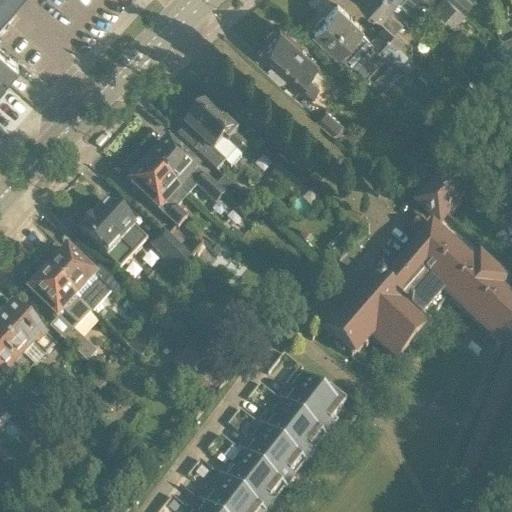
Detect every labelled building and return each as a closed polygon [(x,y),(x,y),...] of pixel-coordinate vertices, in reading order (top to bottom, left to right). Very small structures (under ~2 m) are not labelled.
[(0,0),(0,79),(4,83),(18,66),(0,50),(0,31),(6,24),(6,12),(16,0),(0,0)] [(381,31),(399,48),(414,32),(400,19),(409,9),(398,0),(361,0),(388,24),(381,31)] [(398,0),(409,9),(417,0),(425,7),(431,0),(398,0)] [(463,14),(447,0),(440,0),(432,9),(454,27),(464,16),(463,14)] [(447,0),(463,14),(472,4),(467,0),(447,0)] [(399,48),(381,31),(370,44),(357,32),(360,29),(337,7),(325,21),(323,19),(315,28),(317,30),(314,33),(344,60),(353,49),(364,59),(375,48),(388,60),(389,58),(406,74),(415,64),(399,48)] [(308,100),(318,88),(307,77),(318,64),(279,28),(275,33),(271,32),(266,37),(267,42),(256,53),(308,100)] [(511,42),(500,48),(511,59),(511,42)] [(240,158),(237,156),(246,147),(235,137),(237,135),(222,122),(221,123),(204,108),(177,137),(190,149),(217,174),(225,164),(230,169),(240,158)] [(315,123),(334,140),(345,129),(326,111),(315,123)] [(467,115),(458,126),(474,138),(483,127),(467,115)] [(258,152),(264,145),(255,137),(249,143),(258,152)] [(195,172),(196,171),(169,146),(163,154),(160,152),(158,155),(154,155),(150,159),(150,163),(148,165),(177,192),(185,198),(194,188),(206,199),(206,198),(214,205),(221,198),(244,218),(254,207),(221,178),(213,187),(195,172)] [(158,213),(177,192),(148,165),(146,167),(143,168),(139,172),(139,176),(136,179),(138,181),(131,188),(158,213)] [(335,314),(322,329),(336,341),(333,345),(343,355),(346,351),(351,355),(349,358),(351,359),(353,357),(354,357),(363,347),(366,349),(367,347),(365,345),(370,339),(397,363),(407,353),(408,355),(410,353),(408,351),(418,340),(420,342),(422,340),(420,338),(429,327),(427,325),(448,301),(510,358),(507,362),(483,423),(456,488),(474,495),(474,497),(475,498),(476,499),(477,500),(479,500),(480,499),(481,498),(482,497),(482,496),(482,495),(482,494),(481,493),(511,415),(511,305),(497,292),(504,284),(479,260),(471,269),(432,233),(438,226),(438,227),(461,202),(439,182),(416,207),(430,221),(425,227),(419,221),(409,233),(415,238),(367,292),(364,290),(362,292),(365,294),(358,303),(355,300),(353,302),(356,304),(349,313),(346,310),(344,312),(347,315),(340,323),(334,318),(337,316),(335,314)] [(258,200),(251,193),(245,199),(253,206),(258,200)] [(79,236),(115,269),(118,272),(146,243),(133,231),(107,207),(92,223),(91,222),(90,224),(87,224),(80,231),(81,234),(79,236)] [(177,230),(186,221),(174,210),(166,220),(177,230)] [(351,226),(342,234),(352,243),(361,235),(351,226)] [(149,248),(181,276),(194,260),(163,232),(149,248)] [(194,260),(194,261),(206,271),(218,258),(202,245),(191,257),(194,260)] [(91,315),(110,295),(116,300),(122,293),(98,271),(92,276),(66,252),(46,274),(90,314),(91,315)] [(27,294),(71,334),(73,333),(90,314),(46,274),(27,294)] [(0,338),(23,359),(34,347),(45,357),(54,347),(12,308),(0,321),(0,338)] [(252,322),(243,316),(235,327),(244,334),(252,322)] [(151,320),(128,349),(141,359),(164,330),(151,320)] [(96,354),(73,333),(71,334),(64,342),(87,363),(96,354)] [(0,338),(0,379),(2,381),(0,383),(0,388),(9,397),(34,369),(23,359),(0,338)] [(222,386),(220,384),(221,383),(197,365),(200,361),(186,349),(171,365),(186,379),(188,377),(209,395),(212,398),(222,386)] [(197,365),(221,383),(222,382),(219,379),(223,374),(205,358),(201,362),(200,361),(197,365)] [(326,438),(326,437),(334,427),(331,424),(345,404),(328,391),(325,395),(298,374),(298,375),(302,379),(291,392),(287,389),(278,400),(278,401),(326,438)] [(99,392),(106,385),(97,376),(90,383),(99,392)] [(306,463),(314,452),(310,449),(321,435),(325,439),(326,438),(278,401),(277,401),(282,404),(271,418),(267,415),(259,426),(258,426),(306,464),(306,463)] [(286,489),(286,488),(294,477),(290,474),(301,461),(305,464),(306,464),(258,426),(257,427),(262,430),(251,443),(247,440),(238,451),(286,489)] [(97,443),(110,453),(117,443),(104,434),(97,443)] [(267,511),(274,503),(270,500),(281,486),(285,490),(286,489),(238,451),(237,452),(242,456),(231,469),(227,466),(218,477),(262,511),(267,511)] [(260,511),(261,511),(260,511),(262,511),(218,477),(217,478),(221,481),(211,494),(207,492),(198,502),(209,511),(260,511)] [(8,481),(2,489),(10,496),(17,489),(8,481)] [(209,511),(198,502),(197,503),(198,503),(190,511),(209,511)]
